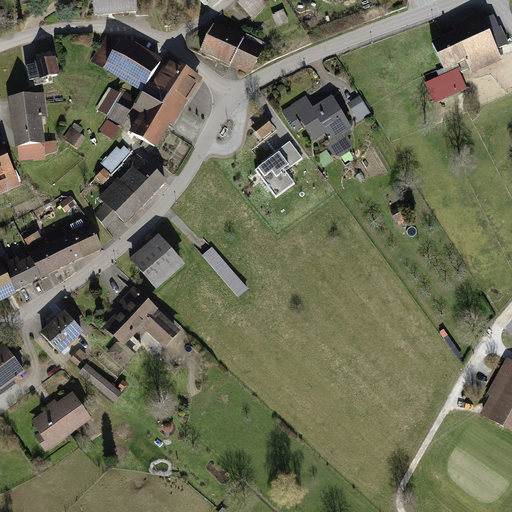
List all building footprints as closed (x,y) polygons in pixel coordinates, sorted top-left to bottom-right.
[(93,0),(94,17),(134,15),(133,0),(93,0)] [(243,0),(239,4),(254,19),(270,4),(265,0),(243,0)] [(435,0),(408,0),(412,10),(436,1),(435,0)] [(456,33),(467,59),(471,69),(500,58),(496,48),(489,32),(482,14),(453,26),(456,33)] [(233,64),(244,40),(214,26),(202,50),(233,64)] [(499,28),(489,32),(496,48),(506,44),(499,28)] [(467,59),(456,33),(434,42),(445,68),(467,59)] [(92,63),(144,91),(162,58),(123,37),(120,41),(107,34),(92,63)] [(244,40),(233,64),(249,72),(260,47),(244,40)] [(58,59),(37,64),(42,82),(62,77),(58,59)] [(171,62),(156,87),(184,104),(199,79),(171,62)] [(427,84),(435,102),(466,88),(458,71),(427,84)] [(137,105),(145,111),(170,126),(184,104),(156,87),(150,83),(137,105)] [(123,97),(109,89),(96,111),(110,119),(123,97)] [(43,95),(11,99),(19,159),(59,153),(57,140),(46,141),(42,116),(46,115),(43,95)] [(310,97),(282,112),(293,133),(307,126),(314,139),(328,132),(333,142),(330,143),(336,154),(353,145),(348,135),(354,131),(336,96),(315,107),(310,97)] [(361,97),(348,104),(360,126),(373,119),(361,97)] [(157,148),(170,126),(145,111),(132,133),(157,148)] [(265,117),(252,128),(260,138),(274,127),(265,117)] [(119,129),(105,122),(98,133),(112,141),(119,129)] [(0,192),(21,184),(2,137),(0,138),(0,192)] [(303,160),(290,142),(262,163),(264,165),(256,171),(277,200),(296,185),(286,172),(303,160)] [(102,163),(112,172),(130,151),(124,146),(121,150),(117,146),(102,163)] [(136,167),(122,181),(144,203),(165,181),(140,158),(134,165),(136,167)] [(126,222),(144,203),(122,181),(119,179),(100,199),(105,204),(94,215),(107,227),(119,215),(126,222)] [(77,206),(71,199),(60,206),(66,214),(77,206)] [(51,243),(64,269),(103,249),(87,216),(47,236),(51,243)] [(43,238),(35,227),(22,236),(30,247),(43,238)] [(186,265),(162,236),(134,260),(157,288),(186,265)] [(28,255),(41,280),(64,269),(51,243),(28,255)] [(213,249),(203,258),(239,299),(250,290),(213,249)] [(41,280),(28,255),(4,267),(17,292),(41,280)] [(0,302),(18,294),(17,292),(4,267),(0,258),(0,302)] [(182,329),(135,287),(119,304),(124,309),(104,330),(118,342),(108,353),(123,366),(143,344),(135,337),(144,328),(166,347),(182,329)] [(85,334),(67,314),(45,334),(63,353),(85,334)] [(4,345),(0,347),(0,393),(26,374),(4,345)] [(88,357),(80,351),(70,363),(77,369),(88,357)] [(511,361),(509,360),(480,413),(511,429),(511,361)] [(88,365),(79,376),(115,406),(124,395),(88,365)] [(46,452),(92,419),(73,393),(32,423),(41,435),(36,438),(46,452)] [(140,439),(129,450),(144,465),(155,454),(140,439)]
